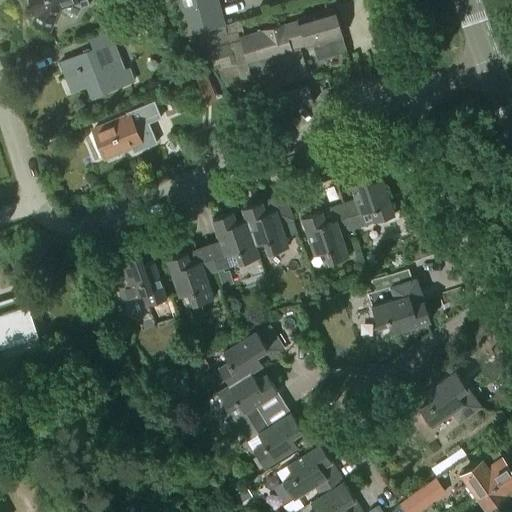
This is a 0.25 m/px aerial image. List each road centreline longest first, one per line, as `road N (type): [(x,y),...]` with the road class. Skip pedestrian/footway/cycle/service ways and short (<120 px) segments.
road 1 (residential): [(408,95),(69,227),(36,204),(0,93)]
road 2 (unclassified): [(492,296),(441,194),(408,95)]
road 3 (residential): [(354,385),(414,357),(492,296)]
